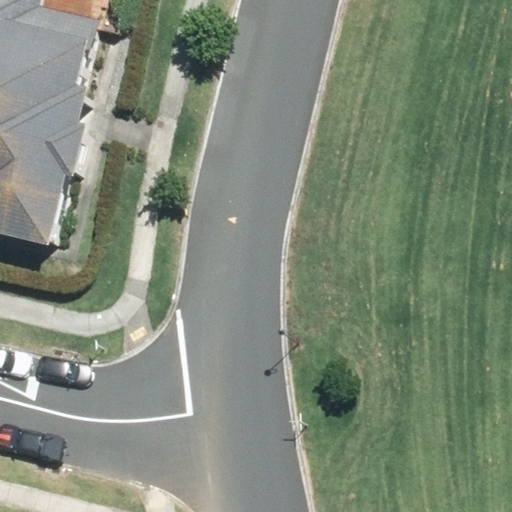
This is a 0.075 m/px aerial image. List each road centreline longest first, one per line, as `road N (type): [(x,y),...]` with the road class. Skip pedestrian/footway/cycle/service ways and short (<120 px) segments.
road 1 (residential): [(240,409),(244,198),(292,0)]
road 2 (residential): [(240,409),(85,416),(0,394)]
